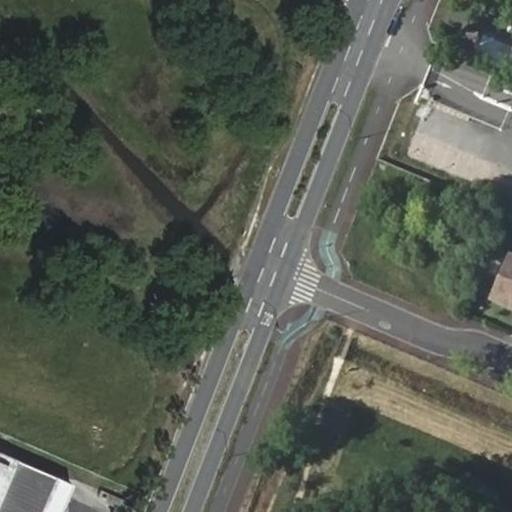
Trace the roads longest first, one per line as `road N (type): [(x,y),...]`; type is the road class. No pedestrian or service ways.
road 1 (residential): [(378,0),(274,268)]
road 2 (residential): [(274,268),(179,511)]
road 3 (residential): [(274,268),(450,343),(474,339),(511,355)]
